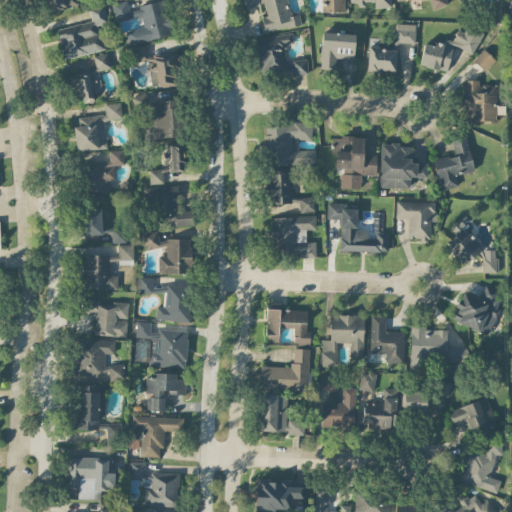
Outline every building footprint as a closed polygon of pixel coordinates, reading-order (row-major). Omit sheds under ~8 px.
[(78,4),(76,0),(47,0),(51,11),(78,4)] [(125,30),(128,44),(172,34),(164,0),(162,0),(129,8),(126,0),(123,0),(111,3),(115,22),(141,16),(143,26),(125,30)] [(243,0),(245,7),(264,4),(266,15),(260,16),(263,31),(301,24),(299,13),(290,15),(287,0),(243,0)] [(344,11),(344,0),(320,0),(321,12),(344,11)] [(429,0),(433,9),(447,4),(445,0),(429,0)] [(56,28),(63,58),(103,49),(97,23),(106,21),(102,5),(88,8),(91,20),(56,28)] [(394,41),(414,42),(415,24),(395,23),(394,41)] [(447,71),(452,46),(476,51),(480,29),(466,26),(464,31),(456,29),(454,40),(444,38),(442,45),(424,41),(419,65),(447,71)] [(287,66),(284,46),(293,44),(291,32),(255,38),(261,74),(290,69),(290,66),(287,66)] [(354,59),(354,33),(321,32),(320,67),(335,68),(335,58),(354,59)] [(151,87),(181,83),(177,52),(147,56),(146,44),(133,46),(135,62),(147,60),(151,87)] [(395,70),(396,48),(368,47),(367,69),(395,70)] [(495,59),(483,48),(472,59),(484,70),(495,59)] [(110,68),(108,53),(93,55),(95,69),(73,72),(77,102),(93,100),(92,91),(101,90),(98,69),(110,68)] [(292,59),(292,74),(307,73),(306,59),(292,59)] [(496,84),(478,84),(478,79),(464,79),(464,102),(473,102),(473,120),(496,121),(496,113),(504,113),(504,105),(495,105),(496,84)] [(181,136),(179,99),(146,101),(146,93),(135,94),(136,103),(150,102),(151,124),(143,125),(144,138),(181,136)] [(75,150),(106,147),(103,119),(121,118),(120,102),(103,103),(104,114),(77,116),(78,125),(73,126),(75,150)] [(315,163),(315,149),(298,149),(297,139),(311,139),(311,122),(264,123),(265,148),(273,148),(273,164),(315,163)] [(474,170),(466,135),(451,139),(454,154),(433,159),(440,190),(457,186),(454,174),(474,170)] [(376,174),(376,154),(363,154),(364,137),(331,136),(331,152),(335,152),(335,167),(341,168),(340,187),(359,188),(360,174),(376,174)] [(148,168),(149,183),(163,182),(162,171),(184,171),(183,143),(164,144),(164,168),(148,168)] [(379,187),(409,187),(410,177),(426,178),(427,162),(410,162),(411,146),(399,146),(399,143),(380,143),(379,187)] [(123,164),(123,149),(108,150),(109,162),(87,162),(88,193),(109,192),(109,180),(115,179),(114,164),(123,164)] [(291,197),(289,168),(268,170),(270,203),(298,202),(299,212),(313,211),(312,196),(291,197)] [(192,224),(192,209),(180,210),(178,185),(156,186),(157,222),(171,221),(171,226),(192,224)] [(408,218),(407,239),(429,239),(429,221),(435,221),(435,201),(395,200),(395,218),(408,218)] [(81,208),(82,235),(101,234),(100,208),(81,208)] [(271,217),(272,255),(315,253),(315,241),(305,241),(305,229),(315,228),(314,215),(271,217)] [(482,248),(458,222),(454,225),(459,230),(446,242),(465,263),(482,248)] [(126,241),(125,225),(102,226),(103,232),(111,232),(111,242),(126,241)] [(159,241),(157,231),(143,233),(145,249),(164,247),(164,240),(159,241)] [(158,256),(158,273),(191,273),(190,238),(166,238),(166,256),(158,256)] [(117,288),(117,275),(109,274),(109,263),(133,263),(133,244),(118,244),(117,255),(82,255),(82,288),(117,288)] [(482,271),(496,271),(496,249),(482,249),(482,271)] [(139,292),(165,293),(165,286),(152,286),(153,277),(140,277),(139,292)] [(164,306),(156,306),(155,319),(188,321),(190,285),(165,284),(164,306)] [(498,290),(483,284),(478,298),(462,292),(451,319),(479,330),(486,314),(495,318),(499,309),(492,306),(498,290)] [(128,301),(82,299),(81,313),(95,314),(94,334),(125,336),(126,319),(128,301)] [(306,309),(266,308),(266,341),(278,341),(278,327),(293,327),(293,344),(309,345),(309,330),(306,330),(306,309)] [(330,314),(329,339),(321,339),(320,366),(336,366),(336,342),(350,342),(350,356),(363,356),(363,315),(330,314)] [(404,331),(384,331),(385,315),(370,314),(369,352),(385,353),(385,361),(403,361),(404,331)] [(187,331),(150,329),(150,321),(135,321),(135,337),(150,337),(149,366),(185,367),(187,331)] [(446,329),(425,329),(425,326),(411,326),(411,358),(467,357),(466,346),(446,346),(446,329)] [(114,339),(76,339),(76,377),(122,378),(123,364),(104,364),(104,353),(114,353),(114,339)] [(309,348),(292,347),(291,366),(261,365),(261,388),(307,389),(309,348)] [(373,391),(376,374),(360,371),(357,388),(373,391)] [(145,377),(145,394),(146,394),(146,409),(168,410),(168,393),(184,394),(185,378),(175,378),(175,372),(154,372),(153,377),(145,377)] [(446,396),(451,383),(440,379),(436,392),(446,396)] [(97,428),(99,385),(80,384),(79,421),(72,421),(71,427),(97,428)] [(354,426),(355,387),(342,387),(341,402),(322,401),(321,425),(354,426)] [(366,427),(395,428),(395,388),(382,387),(382,402),(364,401),(364,414),(367,414),(366,427)] [(425,391),(400,390),(399,409),(425,410),(425,391)] [(259,431),(303,432),(303,420),(289,419),(289,404),(287,404),(287,393),(259,393),(259,431)] [(464,420),(468,431),(486,424),(484,419),(493,416),(486,396),(448,410),(453,424),(464,420)] [(183,417),(132,415),(131,436),(139,437),(138,455),(159,456),(159,447),(162,447),(163,429),(182,430),(183,417)] [(107,445),(120,444),(118,422),(105,423),(107,445)] [(489,476),(495,453),(499,454),(502,440),(489,437),(484,453),(469,449),(460,481),(497,491),(500,479),(489,476)] [(100,499),(100,490),(114,490),(115,472),(107,472),(107,458),(68,456),(67,484),(77,484),(77,498),(100,499)] [(176,506),(177,473),(144,471),(144,461),(127,460),(127,477),(143,478),(143,505),(176,506)] [(290,497),(302,497),(302,486),(291,485),(291,480),(256,478),(255,511),(279,511),(280,508),(290,508),(290,497)] [(349,511),(349,505),(340,505),(340,510),(327,510),(327,489),(314,489),(313,511),(349,511)] [(440,511),(494,511),(488,499),(480,503),(475,493),(467,498),(464,492),(457,496),(461,505),(453,509),(449,503),(438,508),(440,511)] [(387,511),(387,493),(353,493),(353,511),(387,511)]
